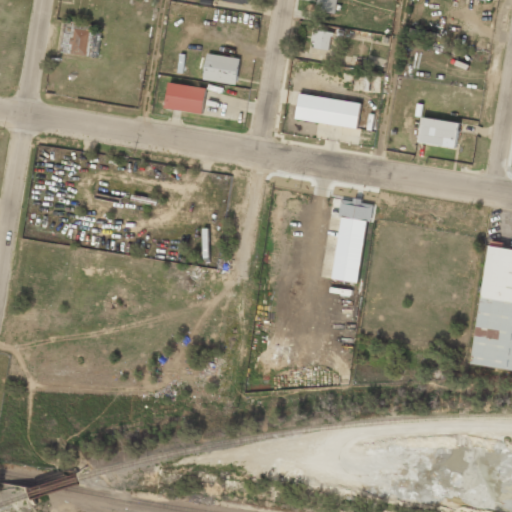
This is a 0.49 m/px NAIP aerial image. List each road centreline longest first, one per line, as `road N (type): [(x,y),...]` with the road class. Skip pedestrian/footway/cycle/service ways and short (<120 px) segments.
road 1 (residential): [(511,196),(0,112)]
road 2 (residential): [(0,267),(44,0)]
road 3 (residential): [(259,155),(284,0)]
road 4 (residential): [(491,193),(511,72)]
